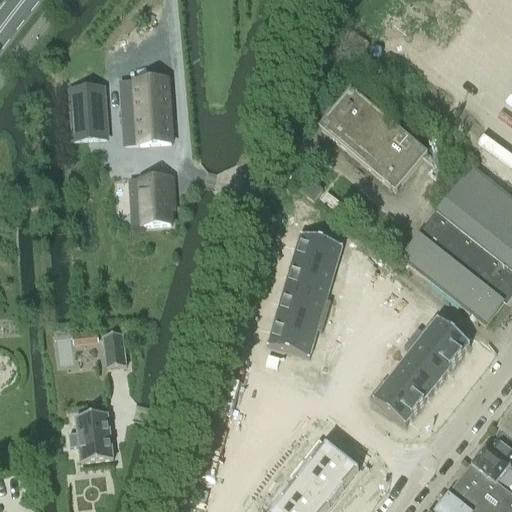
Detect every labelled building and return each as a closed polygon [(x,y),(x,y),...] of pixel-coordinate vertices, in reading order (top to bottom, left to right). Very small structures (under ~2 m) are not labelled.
[(395,0),(380,50),(485,130),(511,95),(511,83),(430,21),(436,0),(395,0)] [(144,46),(161,45),(158,20),(141,22),(144,46)] [(134,86),(118,87),(121,127),(137,126),(138,145),(138,149),(171,147),(166,84),(134,86)] [(102,93),(71,95),(75,145),(106,142),(102,93)] [(319,132),(352,160),(361,167),(394,195),(427,157),(352,94),(319,132)] [(511,127),(506,123),(501,128),(510,135),(511,132),(511,127)] [(473,175),(465,185),(472,190),(480,180),(473,175)] [(142,231),(172,229),(171,212),(174,212),(173,199),(170,199),(169,182),(130,185),(132,222),(142,221),(142,231)] [(308,182),(299,195),(314,205),(323,192),(308,182)] [(450,202),(443,211),(449,216),(456,207),(450,202)] [(443,211),(434,222),(441,227),(449,216),(443,211)] [(511,213),(509,211),(495,227),(511,240),(511,213)] [(511,240),(495,227),(482,243),(511,267),(511,240)] [(297,236),(290,263),(332,274),(339,246),(297,236)] [(423,236),(415,246),(421,251),(429,241),(423,236)] [(511,267),(482,243),(469,260),(500,286),(511,270),(511,267)] [(415,246),(407,255),(413,260),(421,251),(415,246)] [(469,260),(455,277),(487,303),(500,286),(469,260)] [(290,263),(283,291),(325,302),(332,274),(290,263)] [(455,277),(441,295),(473,320),(487,303),(455,277)] [(283,291),(277,317),(325,329),(332,304),(325,302),(283,291)] [(409,301),(400,314),(407,319),(416,307),(409,301)] [(277,317),(270,345),(312,356),(312,354),(319,328),(277,317)] [(422,336),(421,336),(457,365),(470,349),(434,320),(422,336)] [(418,333),(404,351),(411,357),(443,382),(457,365),(421,336),(418,333)] [(384,337),(373,350),(381,357),(383,355),(392,343),(384,337)] [(102,342),(106,373),(125,371),(122,339),(102,342)] [(373,350),(363,362),(372,369),(381,357),(373,350)] [(411,357),(399,372),(431,398),(443,382),(411,357)] [(357,371),(346,384),(355,391),(365,377),(357,371)] [(399,372),(387,387),(419,413),(431,398),(399,372)] [(346,384),(338,395),(345,401),(355,391),(346,384)] [(383,384),(370,402),(405,430),(419,413),(387,387),(383,384)] [(503,434),(496,444),(511,456),(511,415),(499,431),(503,434)] [(78,451),(80,467),(112,463),(107,418),(75,422),(76,438),(68,439),(70,452),(78,451)] [(265,439),(259,448),(265,453),(272,443),(265,439)] [(319,444),(305,463),(344,494),(359,476),(319,444)] [(477,463),(472,470),(497,489),(510,472),(511,473),(511,456),(496,444),(489,452),(484,449),(475,461),(477,463)] [(259,448),(250,460),(256,465),(261,459),(265,453),(259,448)] [(305,463),(290,481),(329,511),(344,494),(305,463)] [(448,499),(463,511),(511,511),(511,500),(497,489),(472,470),(472,471),(450,499),(448,498),(448,499)] [(248,481),(243,491),(251,494),(255,484),(248,481)] [(293,485),(279,502),(291,511),(329,511),(290,481),(289,482),(293,485)] [(243,491),(238,503),(245,506),(251,494),(243,491)] [(463,511),(448,499),(442,506),(439,504),(432,511),(463,511)] [(291,511),(279,502),(271,511),(291,511)]
